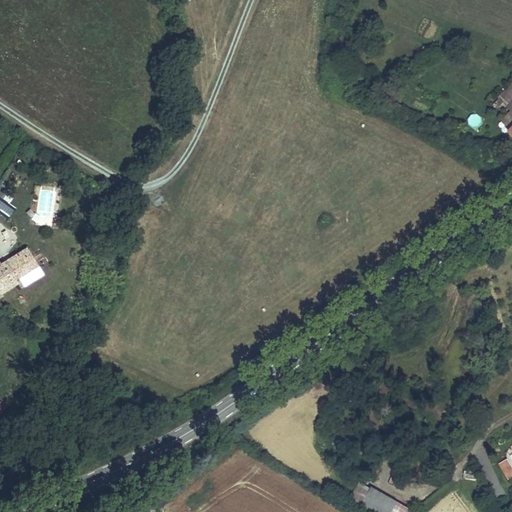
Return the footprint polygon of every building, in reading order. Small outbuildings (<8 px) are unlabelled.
[(473,113),(468,123),(477,128),(483,119),(473,113)] [(16,216),(1,204),(0,205),(0,220),(7,226),(16,216)] [(6,283),(29,270),(19,253),(0,263),(0,290),(8,286),(6,283)] [(29,270),(6,283),(8,286),(10,288),(32,274),(29,270)] [(511,472),(505,462),(497,467),(508,483),(511,481),(511,472)] [(405,511),(408,508),(368,486),(357,504),(372,511),(405,511)]
